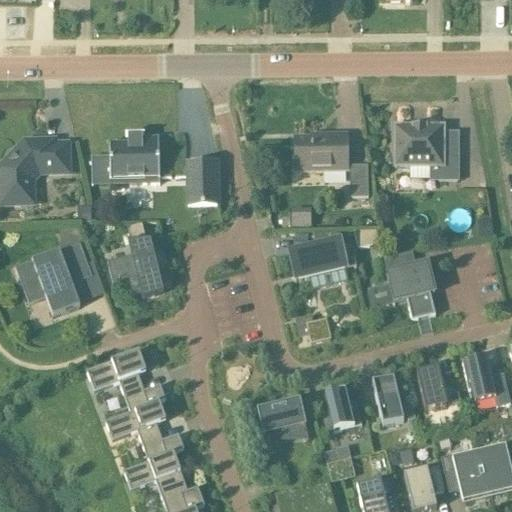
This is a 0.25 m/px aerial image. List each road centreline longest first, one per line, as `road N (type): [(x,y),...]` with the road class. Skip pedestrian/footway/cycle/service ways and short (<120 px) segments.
road 1 (residential): [(249,241),(203,254),(192,273),(202,398),(244,511)]
road 2 (tertiary): [(213,66),(511,63)]
road 3 (residential): [(284,379),(511,327)]
road 4 (tertiary): [(0,68),(213,66)]
road 5 (residential): [(249,241),(213,66)]
road 6 (residential): [(284,379),(249,241)]
